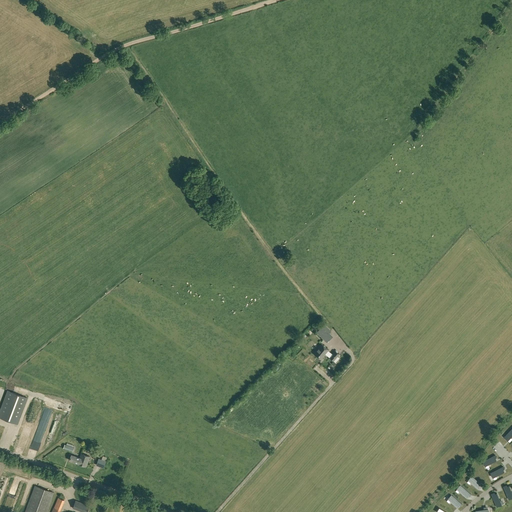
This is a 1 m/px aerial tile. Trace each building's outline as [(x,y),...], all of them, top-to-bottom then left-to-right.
[(321,337),(325,341),(331,335),(329,333),(331,331),(324,324),(316,332),(320,335),(321,337)] [(332,354),(329,351),(330,350),(321,343),(313,353),(321,360),(326,354),(326,355),(330,357),(332,354)] [(332,354),(330,357),(334,361),(337,356),(339,354),(337,352),(335,351),(335,350),(332,354)] [(0,410),(0,417),(18,424),(28,398),(7,390),(0,410)] [(511,428),(503,437),(507,441),(511,437),(511,436),(511,428)] [(63,448),(73,452),(74,448),(72,447),(73,445),(67,443),(66,445),(65,444),(63,448)] [(80,464),(86,467),(89,458),(90,456),(81,453),(81,455),(80,457),(71,454),(69,460),(80,464)] [(495,455),(483,462),(485,466),(490,463),(490,464),(497,461),(495,459),(497,458),(495,455)] [(96,465),(104,468),(106,461),(99,458),(96,465)] [(502,467),(490,473),(492,477),(497,475),(504,472),(502,470),(504,469),(502,467)] [(472,476),(469,480),(473,484),(478,489),(480,487),(481,488),(483,486),(472,476)] [(24,511),(47,511),(54,493),(35,485),(24,511)] [(460,485),(457,489),(461,492),(461,493),(466,498),(468,496),(469,497),(471,495),(460,485)] [(506,485),(503,486),(509,499),(511,498),(511,495),(511,493),(511,492),(509,486),(507,487),(506,485)] [(494,493),(491,494),(497,507),(501,505),(499,500),(497,493),(494,494),(494,493)] [(452,495),(449,499),(453,502),(452,503),(458,507),(459,506),(460,507),(462,505),(452,495)] [(59,511),(65,500),(58,497),(54,507),(51,511),(59,511)] [(87,511),(90,506),(76,500),(73,508),(82,511),(87,511)]
